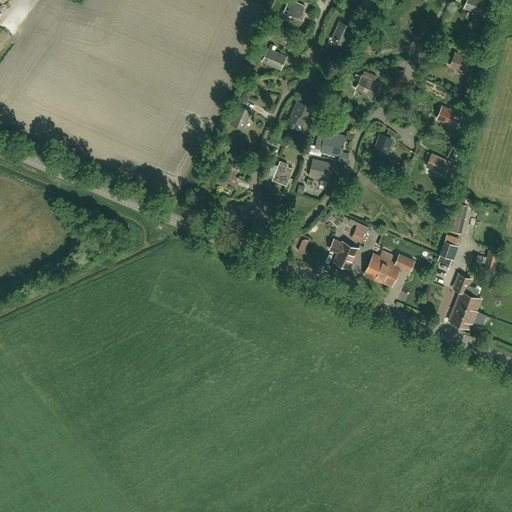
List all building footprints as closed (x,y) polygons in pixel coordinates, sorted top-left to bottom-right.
[(302,12),(305,6),(291,0),(289,0),(287,6),(289,7),(286,13),(302,20),(305,13),(302,12)] [(467,0),(465,8),(483,15),(488,0),(467,0)] [(24,20),(31,12),(24,6),(17,15),(24,20)] [(1,29),(14,36),(17,28),(5,22),(1,29)] [(345,45),(351,30),(345,27),(346,24),(340,22),(333,37),(339,40),(338,42),(345,45)] [(281,61),(283,55),(268,48),(265,55),(268,56),(265,62),(280,69),(283,62),(281,61)] [(463,56),(458,54),(456,60),(453,59),(450,66),(466,72),(469,66),(471,67),(476,55),(466,50),(463,56)] [(375,89),(377,83),(362,76),(359,82),(361,83),(359,90),(374,96),(377,90),(375,89)] [(302,125),(309,109),(303,107),(304,104),(297,101),(290,116),(297,119),(296,122),(302,125)] [(458,120),(461,114),(445,107),(443,113),(440,112),(437,119),(453,126),(455,119),(458,120)] [(244,127),(251,111),(244,108),(243,110),(237,108),(230,123),(237,126),(238,124),(244,127)] [(332,131),(319,128),(315,147),(321,149),(321,151),(332,153),(332,154),(340,156),(339,156),(339,159),(347,161),(349,152),(342,150),(345,136),(331,133),(332,131)] [(386,157),(392,141),(386,139),(387,137),(380,134),(374,150),(380,152),(379,155),(386,157)] [(447,168),(450,162),(435,155),(432,161),(429,160),(427,166),(442,173),(445,167),(447,168)] [(286,185),(292,169),(286,166),(287,164),(281,161),(274,177),(280,179),(279,182),(286,185)] [(329,177),(332,164),(319,161),(319,163),(312,162),(309,176),(321,178),(322,175),(329,177)] [(236,185),(237,183),(239,179),(233,176),(237,169),(238,168),(224,163),(225,163),(217,181),(226,185),(227,181),(236,185)] [(466,233),(468,203),(454,202),(452,232),(466,233)] [(431,224),(436,206),(426,203),(422,221),(431,224)] [(358,222),(350,238),(360,243),(367,227),(358,222)] [(449,266),(452,258),(453,259),(457,245),(458,245),(457,244),(459,238),(446,233),(443,240),(439,254),(436,262),(449,266)] [(300,247),(298,251),(304,254),(305,250),(309,241),(304,238),(300,247)] [(334,239),(330,248),(336,251),(336,250),(338,251),(334,261),(349,268),(358,248),(343,241),(342,243),(334,239)] [(494,271),(499,252),(494,251),(495,248),(490,247),(485,269),(494,271)] [(383,267),(387,259),(373,253),(364,274),(376,279),(379,271),(386,274),(388,269),(383,267)] [(376,279),(391,286),(401,266),(409,270),(409,271),(414,260),(400,254),(395,263),(387,259),(383,267),(388,269),(386,274),(379,271),(376,279)] [(476,311),(481,299),(465,293),(471,279),(458,274),(454,286),(461,289),(449,320),(469,328),(471,322),(474,323),(479,312),(476,311)]
